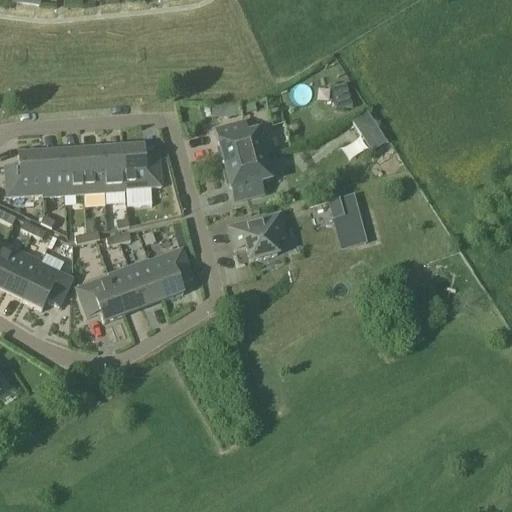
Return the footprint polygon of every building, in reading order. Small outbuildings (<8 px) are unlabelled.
[(212,109),(211,119),(227,120),(227,119),(227,110),(212,109)] [(350,123),(361,139),(375,130),(365,114),(350,123)] [(215,133),(224,169),(263,159),(257,135),(246,138),(243,126),(215,133)] [(121,152),(124,193),(160,190),(158,159),(144,160),(143,150),(121,152)] [(101,154),(100,154),(103,196),(124,195),(124,193),(121,152),(120,152),(120,155),(101,156),(101,154)] [(81,155),(80,155),(83,198),(103,196),(100,154),(100,157),(81,158),(81,155)] [(60,157),(63,199),(83,198),(80,155),(79,155),(80,158),(61,159),(60,157)] [(6,201),(42,199),(39,157),(17,159),(18,169),(4,170),(6,201)] [(40,157),(39,157),(42,199),(42,201),(63,199),(60,157),(59,157),(59,159),(40,161),(40,157)] [(263,159),(224,169),(233,205),(262,197),(259,186),(269,183),(263,159)] [(342,218),(332,220),(341,251),(365,245),(352,198),(338,202),(342,218)] [(0,223),(11,229),(15,222),(0,214),(0,223)] [(273,244),(285,241),(279,218),(228,231),(234,254),(246,251),(250,265),(277,257),(273,244)] [(40,227),(51,232),(54,225),(43,220),(40,227)] [(117,233),(128,230),(127,223),(115,225),(117,233)] [(20,233),(30,238),(34,231),(23,226),(20,233)] [(181,226),(172,229),(173,235),(182,233),(181,226)] [(34,231),(30,238),(41,243),(44,236),(34,231)] [(86,239),(87,246),(99,243),(97,235),(86,239)] [(128,237),(116,239),(118,247),(130,244),(128,237)] [(76,249),(87,246),(86,239),(74,242),(76,249)] [(107,250),(118,247),(116,239),(105,242),(107,250)] [(3,248),(2,249),(0,253),(0,290),(3,292),(2,295),(3,295),(21,256),(3,248)] [(181,253),(147,266),(162,305),(183,297),(179,287),(192,282),(181,253)] [(40,265),(21,256),(3,295),(4,295),(5,293),(22,301),(20,304),(21,305),(40,265)] [(146,264),(127,271),(142,311),(143,311),(142,308),(160,302),(161,305),(162,305),(147,266),(146,264)] [(72,283),(40,267),(41,266),(40,265),(21,305),(41,314),(46,305),(58,311),(72,283)] [(108,278),(109,280),(123,319),(124,319),(123,315),(141,309),(142,311),(127,271),(108,278)] [(102,327),(123,319),(109,280),(75,293),(86,322),(99,317),(102,327)]
